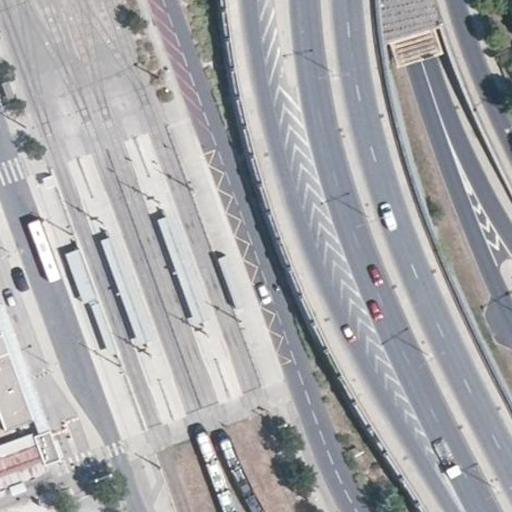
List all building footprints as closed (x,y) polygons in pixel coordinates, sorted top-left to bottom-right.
[(3,303),(0,304),(0,326),(34,420),(39,434),(49,430),(3,303)] [(0,416),(5,430),(34,420),(0,326),(0,416)] [(39,434),(35,436),(45,464),(60,459),(49,430),(39,434)] [(45,464),(35,436),(30,438),(39,466),(45,464)] [(39,466),(30,438),(0,448),(0,489),(43,476),(39,466)]
